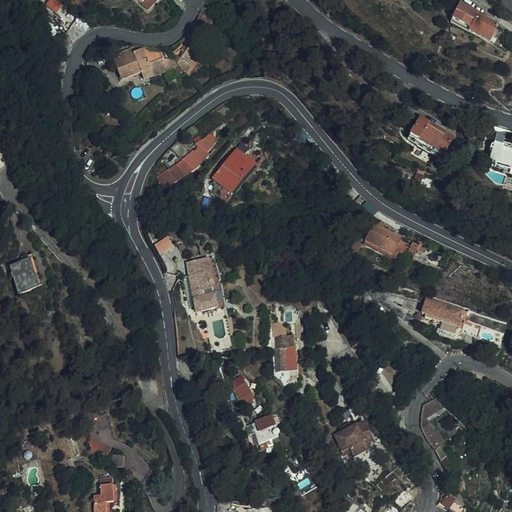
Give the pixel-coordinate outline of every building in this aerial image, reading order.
[(450,0),(443,15),(463,26),(464,24),(483,33),(490,20),(478,14),(472,11),(473,10),(473,9),(454,0),(450,0)] [(207,10),(202,18),(206,21),(212,12),(207,10)] [(202,18),(200,17),(191,32),(198,37),(181,58),(180,58),(188,65),(190,66),(208,45),(203,40),(210,30),(205,27),(208,22),(206,21),(202,18)] [(22,21),(21,30),(30,31),(30,22),(22,21)] [(464,24),(463,26),(462,28),(481,38),(483,33),(464,24)] [(44,42),(45,42),(53,43),(54,30),(50,30),(45,29),(44,42)] [(147,62),(142,48),(131,52),(122,56),(120,51),(113,54),(115,59),(112,60),(120,81),(139,73),(141,79),(152,75),(147,62)] [(130,48),(120,51),(122,56),(131,52),(130,48)] [(177,55),(173,59),(182,72),(188,65),(180,58),(181,58),(177,55)] [(147,62),(152,75),(166,69),(167,71),(170,69),(175,76),(182,72),(173,59),(172,57),(169,58),(164,58),(164,56),(147,62)] [(388,79),(379,90),(384,94),(390,98),(398,87),(388,79)] [(406,118),(392,139),(414,154),(427,132),(406,118)] [(427,132),(414,154),(425,160),(439,139),(427,132)] [(181,156),(159,167),(163,177),(189,164),(191,165),(205,151),(203,149),(211,142),(203,134),(198,140),(195,145),(192,147),(189,143),(178,153),(181,156)] [(208,174),(228,190),(251,161),(240,151),(246,144),(238,138),(232,146),(208,174)] [(506,141),(500,138),(499,142),(491,140),(483,138),(477,157),(494,162),(495,160),(500,161),(501,159),(509,161),(511,161),(511,144),(510,144),(506,141)] [(377,249),(381,242),(387,230),(360,216),(350,235),(377,249)] [(387,230),(381,242),(390,247),(396,235),(387,230)] [(156,244),(161,253),(173,246),(169,237),(156,244)] [(16,252),(0,255),(0,256),(2,267),(6,266),(9,284),(29,279),(28,273),(33,272),(27,245),(16,248),(16,252)] [(184,260),(187,281),(209,279),(214,278),(210,256),(205,257),(184,260)] [(209,279),(187,281),(191,306),(213,302),(218,301),(214,278),(209,279)] [(458,306),(421,294),(416,309),(439,316),(434,329),(448,334),(452,321),(454,321),(458,306)] [(280,341),(272,341),(273,364),(282,363),(282,362),(292,362),(290,340),(280,341)] [(240,382),(233,384),(236,392),(240,403),(246,400),(243,389),(244,389),(240,382)] [(433,400),(421,407),(426,420),(443,409),(434,400),(433,400)] [(426,420),(421,407),(419,422),(420,427),(426,441),(433,452),(439,460),(439,461),(445,458),(439,449),(436,445),(438,443),(432,435),(426,420)] [(262,437),(268,436),(266,427),(271,425),(268,411),(251,415),(252,422),(248,423),(253,440),(255,439),(256,444),(263,442),(262,437)] [(337,425),(331,427),(337,442),(344,439),(346,443),(348,448),(368,440),(359,416),(346,421),(337,425)] [(335,420),(337,425),(346,421),(344,416),(335,420)] [(244,418),(237,420),(240,429),(247,427),(244,418)] [(436,433),(432,435),(438,443),(436,445),(439,449),(444,445),(436,433)] [(104,447),(85,435),(81,441),(88,449),(98,457),(103,450),(104,447)] [(105,450),(104,461),(114,462),(116,452),(105,450)] [(445,458),(439,461),(443,468),(449,476),(454,471),(453,469),(445,459),(445,458)] [(95,479),(92,479),(92,491),(85,492),(86,511),(95,511),(96,511),(99,511),(99,501),(98,496),(101,496),(105,496),(104,477),(95,477),(95,479)] [(438,507),(446,511),(458,511),(461,509),(454,503),(447,494),(446,494),(438,507)]
